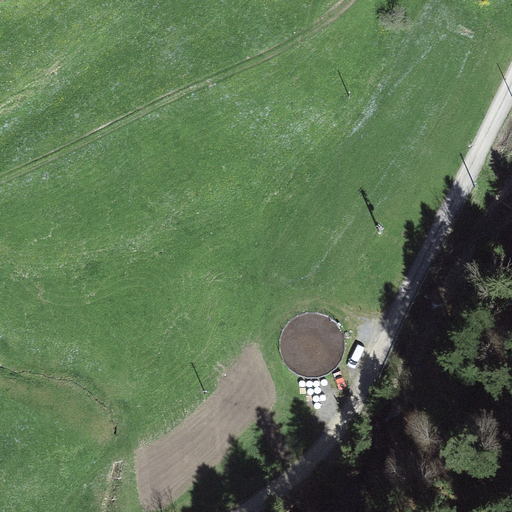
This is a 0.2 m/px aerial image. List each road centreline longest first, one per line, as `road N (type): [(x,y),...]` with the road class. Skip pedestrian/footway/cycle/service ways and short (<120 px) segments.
road 1 (unclassified): [(241,511),(302,469),(351,407),(511,82)]
road 2 (track): [(347,0),(253,63),(0,178)]
